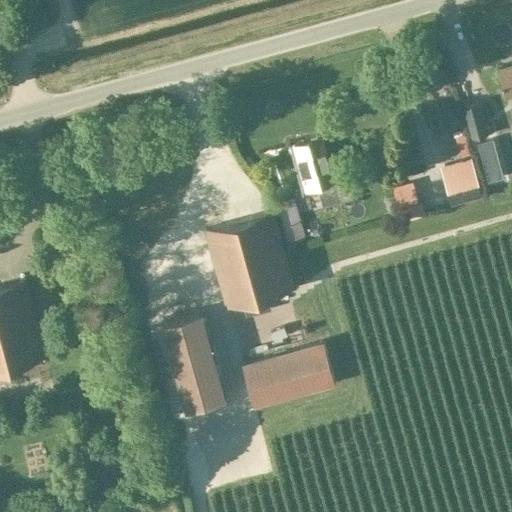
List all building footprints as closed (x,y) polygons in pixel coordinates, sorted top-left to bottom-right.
[(499,63),(511,60),(511,48),(496,53),(499,63)] [(506,94),(511,92),(511,64),(499,68),(506,94)] [(474,137),(488,133),(479,101),(465,105),(474,137)] [(294,142),(307,188),(318,185),(323,204),(339,199),(334,180),(321,135),(294,142)] [(479,183),(471,157),(445,164),(452,190),(447,191),(451,203),(482,195),(479,183)] [(293,191),(275,196),(279,208),(296,203),(293,191)] [(227,305),(293,286),(272,210),(205,229),(227,305)] [(128,241),(134,240),(131,230),(125,231),(128,241)] [(0,366),(45,354),(25,278),(0,284),(0,366)] [(225,404),(197,292),(156,302),(184,414),(225,404)] [(254,404),(336,381),(325,340),(243,363),(254,404)]
